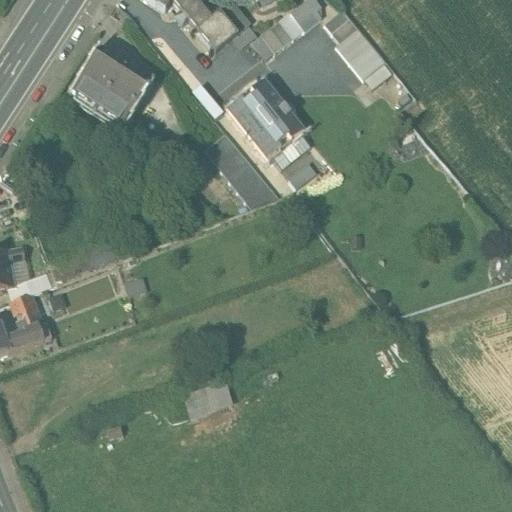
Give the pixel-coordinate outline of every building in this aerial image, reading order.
[(140,0),(164,15),(170,6),(215,58),(248,29),(229,8),(209,24),(190,0),(140,0)] [(330,0),(313,0),(326,14),(336,6),(330,0)] [(307,6),(290,20),(304,37),(320,23),(307,6)] [(341,14),(323,29),(338,47),(355,32),(341,14)] [(288,20),(261,43),(275,60),(302,38),(288,20)] [(338,47),(334,50),(348,68),(370,50),(356,33),(338,47)] [(384,67),(370,50),(348,68),(362,85),(384,67)] [(112,67),(109,71),(97,63),(69,108),(117,139),(146,94),(134,86),(137,82),(112,67)] [(384,67),(362,85),(377,102),(398,85),(384,67)] [(398,85),(384,97),(400,116),(417,107),(398,85)] [(262,87),(249,98),(253,103),(243,110),(239,106),(226,116),(265,166),(270,162),(278,156),(274,151),(284,143),(288,148),(299,139),(301,137),(262,87)] [(278,204),(224,139),(204,155),(251,215),(278,204)] [(299,139),(288,148),(284,143),(274,151),(278,156),(270,162),(281,175),(310,152),(299,139)] [(416,142),(399,149),(405,163),(421,156),(416,142)] [(297,175),(297,177),(288,185),(295,194),(324,172),(317,162),(307,170),(305,168),(303,168),(301,168),(299,169),(297,171),(296,173),(297,175)] [(20,255),(5,258),(7,269),(23,266),(20,255)] [(5,257),(0,258),(0,297),(6,296),(12,295),(12,293),(7,269),(5,258),(5,257)] [(103,259),(51,279),(56,291),(107,271),(103,259)] [(126,300),(146,297),(143,281),(124,285),(126,300)] [(24,289),(12,293),(12,295),(6,296),(11,308),(29,301),(24,289)] [(11,308),(10,309),(22,337),(37,331),(41,329),(30,301),(29,301),(11,308)] [(22,337),(2,345),(7,358),(42,345),(37,331),(22,337)] [(184,409),(191,434),(232,422),(224,397),(184,409)]
